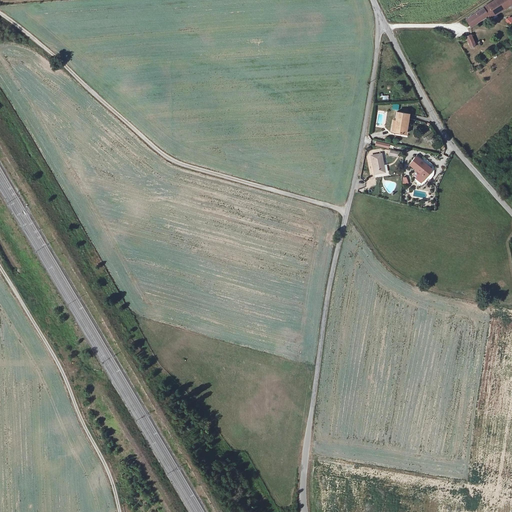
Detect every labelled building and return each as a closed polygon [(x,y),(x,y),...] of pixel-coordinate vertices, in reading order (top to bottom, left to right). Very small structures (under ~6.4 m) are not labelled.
[(511,3),(510,0),(492,0),(481,7),(466,18),(469,23),(470,24),(487,16),(488,17),(511,3)] [(500,50),(510,43),(501,31),(492,38),(500,50)] [(469,33),(465,35),(470,43),(474,40),(469,32),(469,33)] [(400,131),(404,132),(407,115),(398,114),(396,127),(401,128),(400,131)] [(375,145),(388,149),(390,144),(376,141),(375,145)] [(383,171),(381,163),(383,163),(380,152),(370,154),(371,157),(370,158),(373,173),(383,171)] [(421,174),(428,166),(416,155),(408,164),(421,174)] [(431,168),(428,166),(421,174),(424,177),(431,168)] [(424,177),(421,174),(416,179),(420,182),(424,177)]
